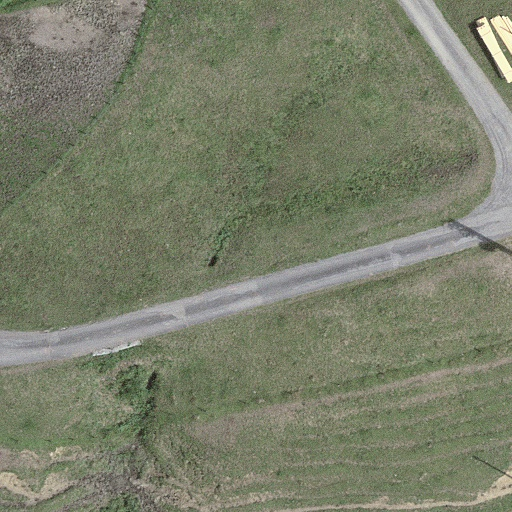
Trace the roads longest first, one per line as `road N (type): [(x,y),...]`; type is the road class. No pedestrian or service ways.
road 1 (track): [(0,346),(85,339),(511,219)]
road 2 (track): [(511,145),(411,0)]
